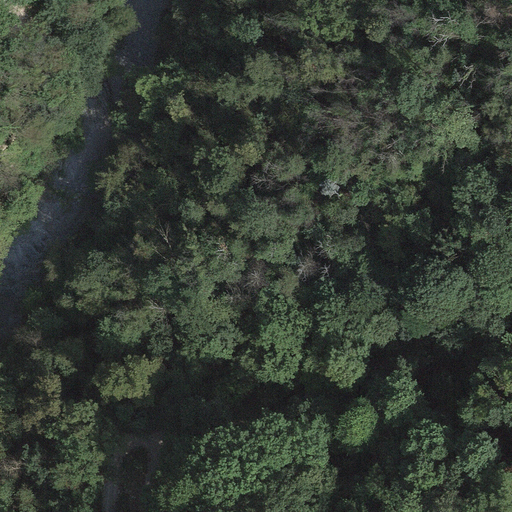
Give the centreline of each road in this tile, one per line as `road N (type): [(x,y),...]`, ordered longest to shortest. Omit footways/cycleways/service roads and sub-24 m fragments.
road 1 (track): [(419,335),(407,357),(283,413),(156,440)]
road 2 (track): [(109,511),(121,445),(143,437),(156,440),(159,455),(149,511)]
